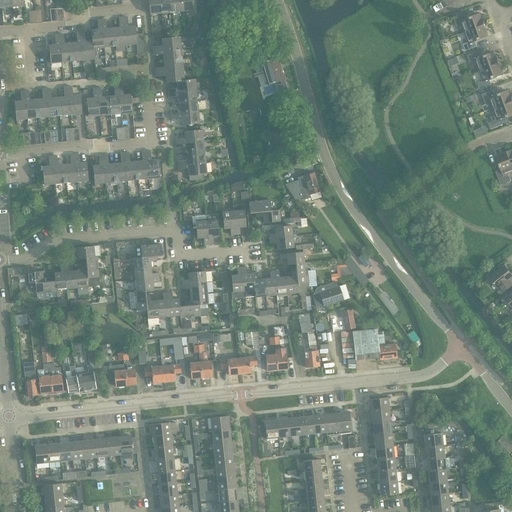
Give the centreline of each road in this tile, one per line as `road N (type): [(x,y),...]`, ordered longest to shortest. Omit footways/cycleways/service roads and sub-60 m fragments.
road 1 (residential): [(8,418),(429,374),(461,350)]
road 2 (residential): [(461,350),(333,177),(276,0)]
road 3 (residential): [(0,260),(24,258),(54,239),(177,227),(179,254),(247,250)]
road 4 (residential): [(0,152),(151,142),(147,87)]
road 5 (residential): [(28,31),(81,27),(97,13),(138,10),(136,0)]
